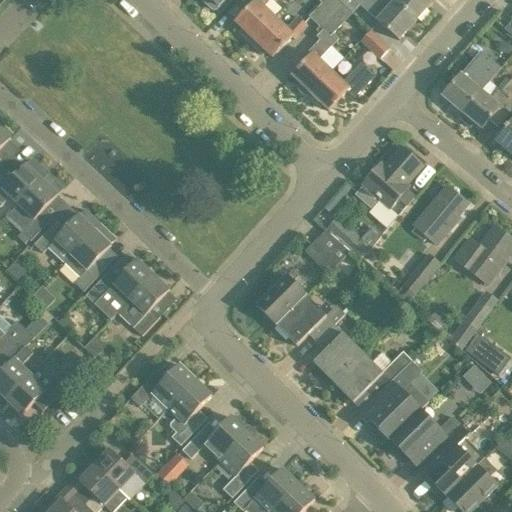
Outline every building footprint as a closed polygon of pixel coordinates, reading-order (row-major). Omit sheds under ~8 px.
[(201,0),(202,2),(213,12),(217,11),(220,8),(219,7),(225,0),(201,0)] [(253,40),(274,19),(261,7),(268,0),(251,0),(254,3),(234,23),(253,40)] [(319,28),(341,4),(336,0),(325,0),(308,18),(319,28)] [(356,0),(355,2),(360,6),(374,19),(377,21),(398,40),(408,29),(415,21),(394,2),(391,0),(374,0),(373,2),(370,0),(356,0)] [(391,0),(394,2),(415,21),(432,2),(429,0),(391,0)] [(332,34),(351,13),(342,5),(341,4),(319,28),(322,31),(317,37),(320,40),(306,55),(308,57),(290,76),(309,94),(330,72),(318,61),(338,40),(332,34)] [(274,19),(253,40),(271,58),(290,38),(293,40),(305,27),(297,19),(286,30),(274,19)] [(379,61),(390,50),(371,32),(360,43),(379,61)] [(461,114),(480,92),(472,86),(490,67),(478,56),(441,97),(461,114)] [(330,72),(309,94),(328,111),(346,93),(348,95),(362,80),(353,71),(342,83),(330,72)] [(480,92),(461,114),(480,131),(499,110),(506,116),(511,108),(511,79),(501,92),(497,88),(487,99),(480,92)] [(511,123),(495,143),(511,156),(511,123)] [(0,131),(0,168),(0,150),(10,140),(0,131)] [(404,186),(421,168),(401,150),(378,174),(375,171),(353,195),(370,210),(379,200),(390,209),(407,190),(404,186)] [(18,206),(47,176),(32,161),(26,167),(25,166),(6,186),(0,179),(0,207),(9,198),(18,206)] [(47,176),(18,206),(33,221),(16,239),(23,247),(28,241),(30,243),(47,225),(39,216),(57,197),(56,196),(62,191),(47,176)] [(436,247),(451,229),(449,227),(467,205),(447,188),(414,228),(436,247)] [(63,264),(100,225),(85,211),(79,217),(78,216),(60,236),(51,227),(34,246),(43,254),(48,249),(63,264)] [(325,233),(349,254),(350,253),(358,260),(381,237),(374,229),(360,242),(338,219),(325,233)] [(100,225),(63,264),(79,279),(74,284),(83,293),(101,275),(91,266),(110,246),(109,246),(115,240),(100,225)] [(498,267),(511,248),(511,241),(495,228),(479,248),(469,239),(452,260),(486,287),(501,269),(498,267)] [(327,276),(349,254),(325,233),(305,252),(327,276)] [(408,304),(440,265),(428,256),(397,295),(408,304)] [(130,301),(153,276),(137,261),(118,281),(109,272),(92,290),(102,299),(106,293),(113,300),(120,293),(130,301)] [(277,327),(305,299),(292,285),(298,278),(292,272),(256,307),(277,327)] [(153,276),(130,301),(139,310),(126,323),(142,337),(159,319),(151,311),(169,291),(153,276)] [(472,335),(472,336),(497,303),(485,293),(449,341),(461,351),(472,335)] [(317,344),(334,327),(333,327),(345,315),(336,306),(325,318),(305,299),(277,327),(297,348),(309,336),(317,344)] [(441,335),(450,325),(436,313),(427,322),(441,335)] [(0,342),(7,349),(25,330),(16,322),(3,336),(0,332),(0,342)] [(334,385),(362,356),(334,327),(317,344),(325,352),(313,364),(334,385)] [(0,396),(5,402),(29,376),(20,368),(32,355),(25,349),(34,339),(25,330),(7,349),(16,358),(0,375),(0,396)] [(495,377),(509,361),(480,333),(465,349),(495,377)] [(374,402),(391,385),(390,384),(412,363),(403,353),(392,364),(382,354),(371,365),(362,356),(334,385),(354,406),(366,394),(374,402)] [(481,394),(492,382),(473,366),(463,378),(481,394)] [(168,411),(195,382),(179,367),(158,388),(150,380),(130,401),(139,409),(152,396),(168,411)] [(29,376),(5,402),(21,416),(33,404),(42,413),(74,378),(65,369),(52,384),(37,369),(30,377),(29,376)] [(195,382),(168,411),(176,419),(170,425),(170,429),(176,434),(171,440),(180,448),(200,428),(191,419),(211,398),(195,382)] [(390,441),(419,413),(391,385),(374,402),(381,409),(370,421),(390,441)] [(430,458),(460,428),(451,418),(438,432),(419,413),(390,441),(410,462),(422,451),(430,458)] [(220,464),(247,435),(231,419),(210,441),(202,432),(182,453),(191,461),(204,448),(220,464)] [(446,497),(484,459),(466,441),(470,437),(460,428),(430,458),(437,466),(426,478),(446,497)] [(247,435),(220,464),(235,479),(223,492),(232,500),(252,480),(243,472),(263,450),(247,435)] [(511,458),(511,439),(508,437),(497,447),(511,458)] [(94,468),(129,502),(145,486),(154,477),(135,459),(126,468),(109,452),(94,468)] [(170,485),(188,465),(176,454),(157,474),(170,485)] [(484,459),(446,497),(460,511),(470,511),(494,488),(487,481),(497,471),(484,459)] [(129,502),(94,468),(85,476),(82,473),(66,490),(89,511),(99,511),(104,508),(107,511),(114,511),(126,500),(129,502)] [(274,511),(299,487),(282,471),(262,493),(253,485),(234,505),(241,511),(244,511),(246,510),(247,511),(274,511)] [(299,487),(274,511),(305,511),(315,502),(299,487)] [(89,511),(66,490),(50,507),(53,510),(51,511),(89,511)]
